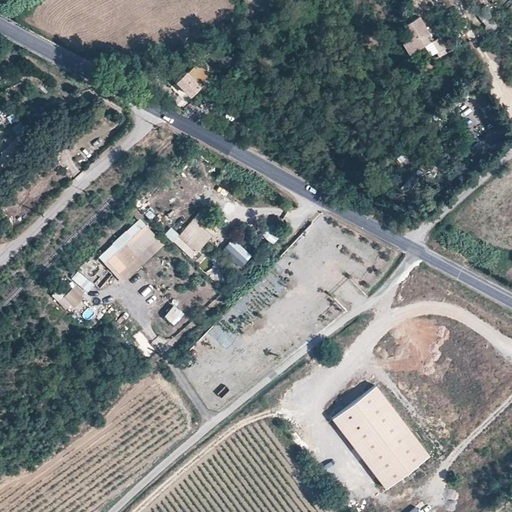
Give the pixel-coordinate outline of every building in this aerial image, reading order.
[(419,15),(401,26),(408,39),(402,43),(409,55),(424,47),(430,56),(439,51),(419,15)] [(193,56),(171,77),(188,94),(210,73),(193,56)] [(0,107),(0,126),(9,122),(1,107),(0,107)] [(168,184),(152,200),(163,212),(179,196),(168,184)] [(100,255),(107,262),(147,225),(140,217),(100,255)] [(178,232),(176,234),(191,247),(206,230),(192,217),(178,232)] [(147,225),(107,262),(123,279),(163,242),(147,225)] [(176,234),(178,232),(170,225),(163,233),(191,258),(211,235),(206,230),(191,247),(176,234)] [(260,237),(274,242),(279,230),(265,225),(260,237)] [(239,265),(250,253),(231,236),(220,248),(239,265)] [(49,292),(64,308),(91,284),(79,271),(59,288),(57,286),(49,292)] [(171,322),(182,310),(172,301),(161,313),(171,322)] [(426,454),(374,384),(332,415),(385,485),(426,454)]
